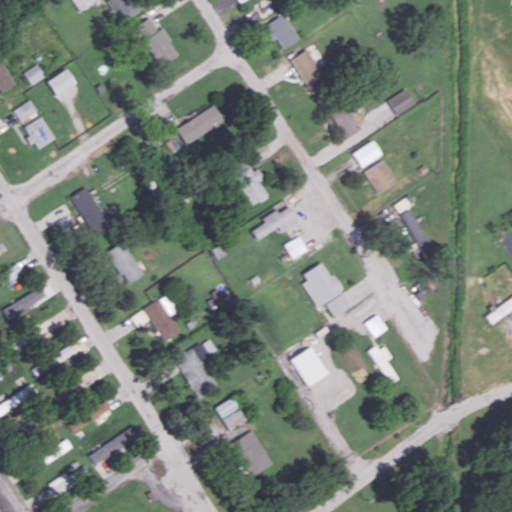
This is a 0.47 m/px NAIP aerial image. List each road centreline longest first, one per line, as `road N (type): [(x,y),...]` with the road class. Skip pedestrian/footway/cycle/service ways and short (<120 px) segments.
road 1 (residential): [(200,0),(420,337)]
road 2 (residential): [(0,184),(211,511)]
road 3 (residential): [(234,50),(0,208)]
road 4 (residential): [(317,511),(465,405),(511,388)]
